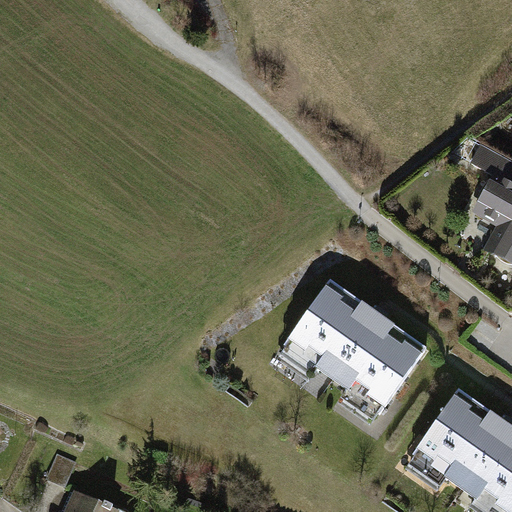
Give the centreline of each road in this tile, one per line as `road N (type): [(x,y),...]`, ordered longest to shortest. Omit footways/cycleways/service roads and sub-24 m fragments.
road 1 (track): [(369,213),(266,109),(120,0)]
road 2 (track): [(511,326),(369,213)]
